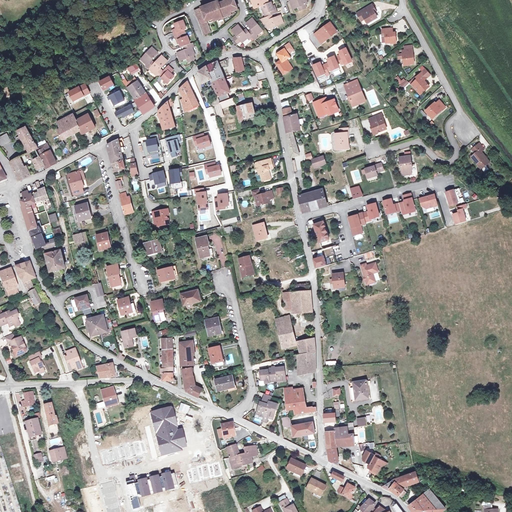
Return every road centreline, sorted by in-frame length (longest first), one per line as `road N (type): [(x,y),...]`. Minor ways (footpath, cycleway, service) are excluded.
road 1 (residential): [(11,187),(29,256),(77,336),(148,378)]
road 2 (residential): [(318,461),(318,330),(298,218)]
road 3 (residential): [(213,407),(206,449),(109,476),(73,384)]
road 4 (residential): [(298,218),(269,69),(258,55)]
road 5 (residential): [(235,419),(252,392),(225,274)]
road 6 (residential): [(100,149),(137,287)]
road 7 (residential): [(340,207),(436,185),(450,227)]
road 8 (residential): [(188,76),(227,184),(210,189)]
